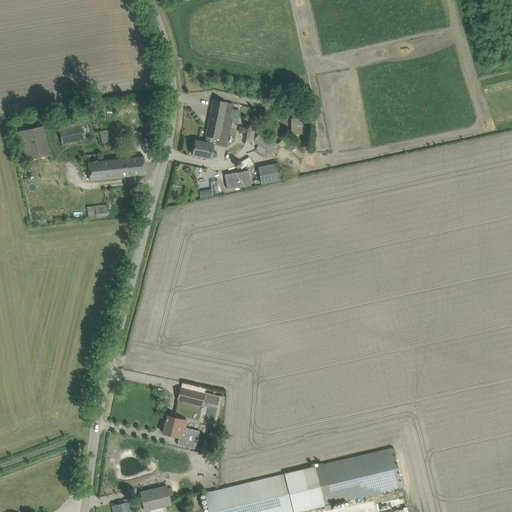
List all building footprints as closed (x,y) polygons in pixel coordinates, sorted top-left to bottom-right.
[(213,100),(208,128),(229,132),(230,129),(232,118),(230,118),(233,103),(223,102),(213,100)] [(255,120),(253,130),(262,132),(262,129),(268,131),(270,121),(271,121),(273,112),(267,110),(266,113),(259,111),(257,120),(255,120)] [(80,117),(58,121),(62,143),(85,139),(84,137),(82,124),(80,117)] [(16,132),(22,160),(49,154),(43,126),(16,132)] [(247,134),(245,142),(252,143),(255,131),(247,130),(248,129),(240,127),(239,132),(247,134)] [(196,141),(193,154),(210,158),(210,157),(213,158),(214,152),(212,151),(213,144),(217,145),(218,140),(227,141),(229,132),(208,128),(206,136),(207,136),(206,143),(196,141)] [(99,132),(102,143),(110,141),(108,130),(99,132)] [(260,132),(254,141),(259,144),(264,148),(270,139),(260,132)] [(99,161),(88,162),(90,180),(136,175),(146,174),(144,156),(134,157),(99,161)] [(239,162),(242,168),(251,163),(249,157),(239,162)] [(278,163),(258,167),(261,184),(281,180),(278,163)] [(212,189),(200,191),(201,198),(213,196),(212,189)] [(87,207),(88,218),(107,216),(106,205),(87,207)] [(181,388),(178,400),(202,406),(202,405),(203,402),(208,403),(218,406),(220,397),(206,393),(205,395),(204,394),(181,388)] [(181,420),(180,419),(167,416),(163,433),(179,437),(178,444),(194,448),(196,442),(197,442),(198,439),(199,431),(180,427),(181,420)] [(211,492),(204,493),(209,511),(297,511),(312,508),(324,505),(330,504),(363,496),(403,487),(393,447),(355,456),(319,465),(317,466),(314,466),(303,469),(221,489),(211,492)] [(167,486),(150,490),(141,492),(145,511),(172,504),(167,486)] [(112,506),(113,511),(133,511),(130,501),(112,506)]
